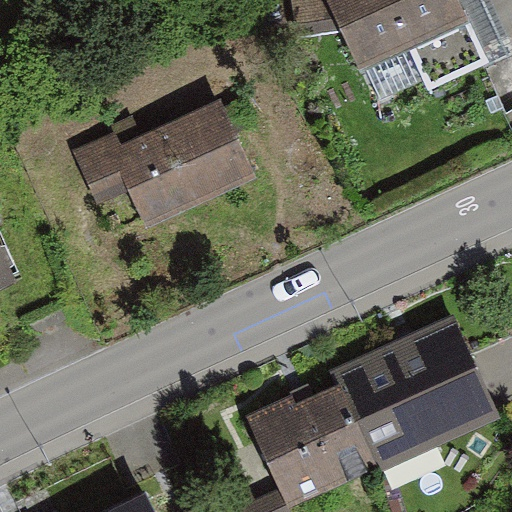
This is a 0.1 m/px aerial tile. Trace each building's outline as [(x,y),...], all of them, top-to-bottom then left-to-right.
[(460,0),(327,0),(360,72),(471,22),(460,0)] [(260,177),(221,97),(82,165),(103,208),(133,193),(151,230),(260,177)] [(0,293),(12,288),(0,262),(0,293)] [(452,324),(247,414),(287,504),(492,414),(452,324)] [(159,511),(146,485),(94,511),(159,511)]
